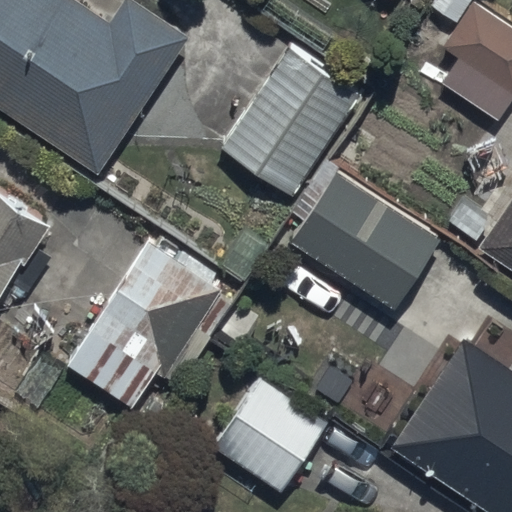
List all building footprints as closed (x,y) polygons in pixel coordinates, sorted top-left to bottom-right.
[(98,0),(0,0),(0,98),(103,165),(192,29),(146,0),(119,0),(113,9),(98,0)] [(458,49),(441,74),(499,113),(511,94),(511,19),(484,0),(427,0),(455,19),(442,38),(458,49)] [(289,35),(224,136),(298,184),(363,83),(289,35)] [(338,157),(290,229),(396,300),(444,227),(338,157)] [(0,291),(53,213),(0,177),(0,291)] [(511,193),(482,239),(511,258),(511,193)] [(241,290),(145,229),(64,356),(133,400),(157,362),(184,379),(213,333),(225,341),(243,313),(231,305),(241,290)] [(511,511),(511,356),(464,325),(394,436),(507,511),(511,511)] [(264,372),(215,438),(281,487),(309,450),(361,489),(382,460),(264,372)]
